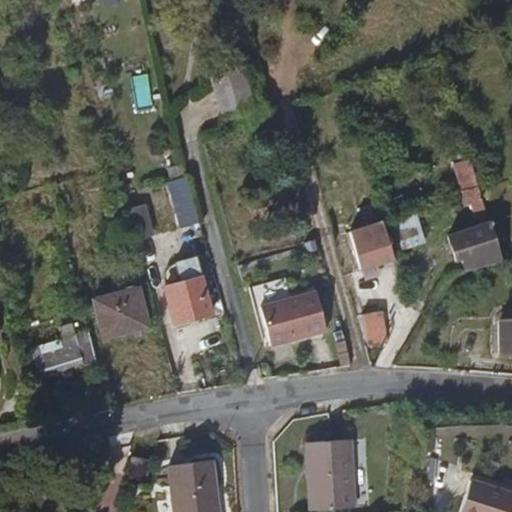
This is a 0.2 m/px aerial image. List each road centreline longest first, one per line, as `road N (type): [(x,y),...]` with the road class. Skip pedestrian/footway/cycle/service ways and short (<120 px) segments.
road 1 (residential): [(253,396),(384,377),(511,388)]
road 2 (residential): [(0,448),(253,396)]
